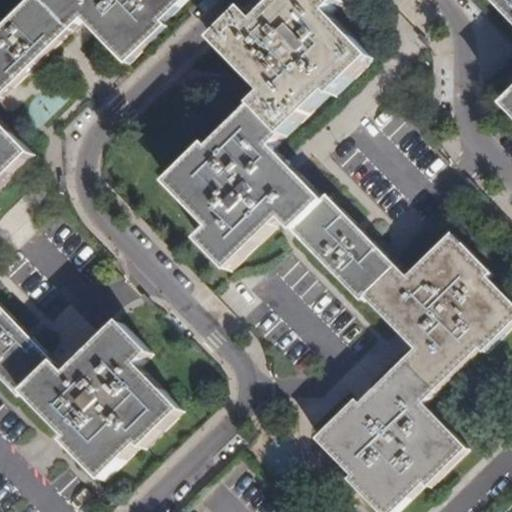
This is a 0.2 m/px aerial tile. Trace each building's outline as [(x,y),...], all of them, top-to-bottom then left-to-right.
[(0,92),(7,99),(77,31),(51,5),(47,0),(39,0),(0,38),(0,92)] [(191,0),(47,0),(51,5),(77,31),(88,21),(132,66),(172,27),(168,22),(191,0)] [(271,95),(260,107),(290,138),(335,94),(338,98),(378,60),(335,15),(347,4),(342,0),(288,0),(264,25),(251,13),(221,42),(271,95)] [(511,0),(494,0),(511,18),(511,0)] [(0,92),(0,194),(38,156),(0,116),(0,106),(7,99),(0,92)] [(204,242),(235,272),(288,221),(299,232),(330,203),(278,149),(290,138),(260,107),(215,150),(212,147),(172,185),(215,230),(204,242)] [(330,203),(299,232),(367,302),(371,300),(403,268),(334,198),(330,203)] [(403,268),(371,300),(422,351),(410,363),(440,394),(486,350),(490,353),(511,330),(511,299),(492,279),(496,274),(459,236),(414,279),(403,268)] [(0,371),(27,399),(30,396),(61,364),(0,301),(0,371)] [(61,364),(30,396),(74,440),(70,443),(108,483),(144,447),(150,451),(188,412),(145,367),(157,355),(126,325),(74,376),(61,364)] [(440,394),(410,363),(366,406),(362,402),(323,440),(359,477),(355,481),(385,511),(401,511),(430,485),(433,488),(473,451),(429,405),(440,394)]
